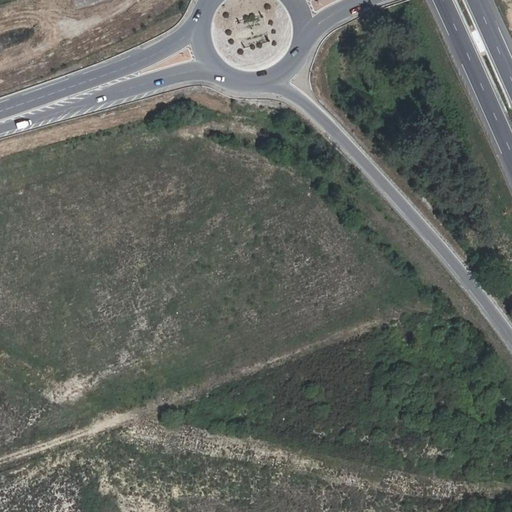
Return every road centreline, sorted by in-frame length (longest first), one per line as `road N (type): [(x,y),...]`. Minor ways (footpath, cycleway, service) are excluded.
road 1 (motorway): [(265,82),(297,98),(397,191),(511,339)]
road 2 (primary): [(0,128),(213,69)]
road 3 (primary): [(197,30),(124,67),(0,110)]
road 4 (motorway): [(442,0),(511,161)]
